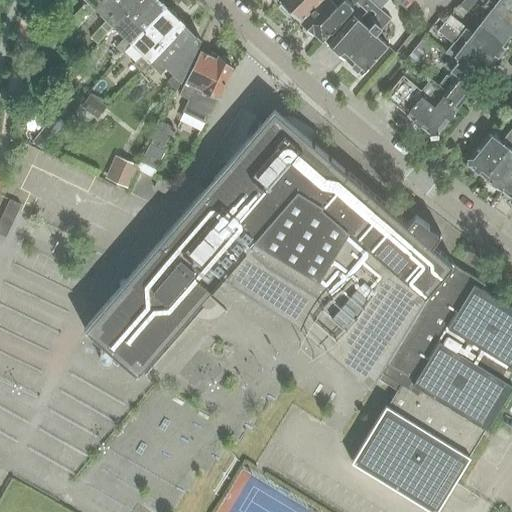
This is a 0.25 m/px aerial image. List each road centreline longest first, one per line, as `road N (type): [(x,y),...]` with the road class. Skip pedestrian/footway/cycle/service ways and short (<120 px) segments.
road 1 (residential): [(419,180),(217,0)]
road 2 (residential): [(419,180),(511,76)]
